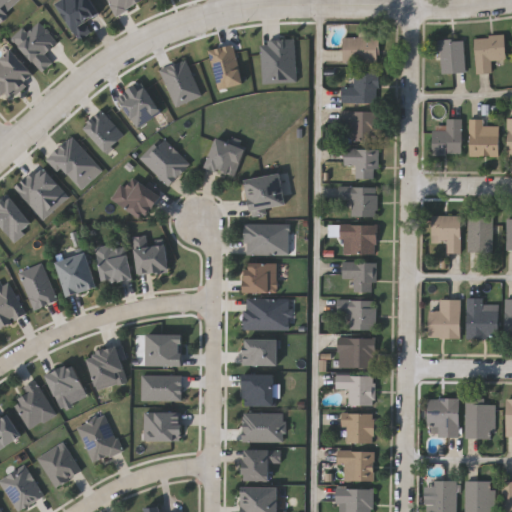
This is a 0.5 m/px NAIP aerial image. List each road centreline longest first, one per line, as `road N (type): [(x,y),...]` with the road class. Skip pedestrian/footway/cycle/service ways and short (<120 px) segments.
road 1 (residential): [(414,0),(408,511)]
road 2 (tertiary): [(0,153),(107,61),(145,39),(219,12),(320,4)]
road 3 (residential): [(197,220),(214,249),(211,511)]
road 4 (residential): [(0,368),(119,314),(214,303)]
road 5 (tertiary): [(320,4),(510,0)]
road 6 (residential): [(80,511),(162,472),(212,468)]
